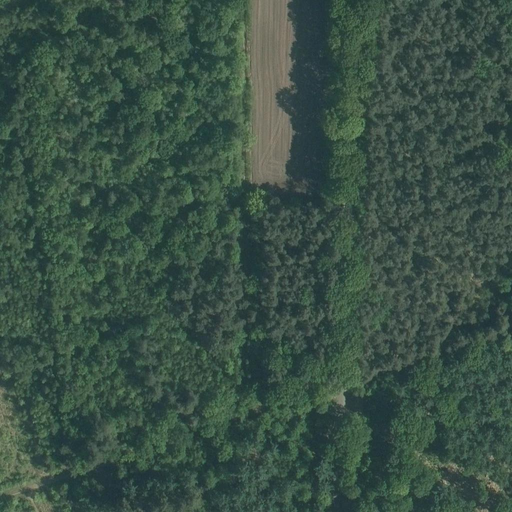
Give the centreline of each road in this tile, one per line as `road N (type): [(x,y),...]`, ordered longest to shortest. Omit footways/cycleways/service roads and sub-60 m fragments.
road 1 (unclassified): [(327,511),(348,0)]
road 2 (track): [(511,322),(226,421)]
road 3 (track): [(226,421),(0,500)]
